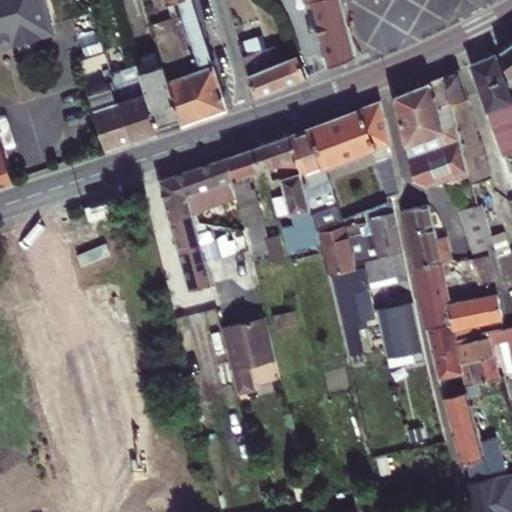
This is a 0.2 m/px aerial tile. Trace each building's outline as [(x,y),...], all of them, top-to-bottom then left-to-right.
[(0,0),(0,10),(30,2),(38,31),(52,27),(43,0),(0,0)] [(90,9),(87,0),(79,0),(83,10),(90,9)] [(228,109),(192,0),(165,0),(168,5),(174,3),(179,18),(184,16),(190,35),(188,36),(192,50),(186,53),(184,58),(163,66),(168,81),(183,125),(210,116),(228,109)] [(306,0),(307,4),(311,2),(322,44),(328,68),(355,58),(341,3),(340,0),(306,0)] [(38,31),(30,2),(0,10),(0,42),(15,38),(16,44),(40,37),(38,31)] [(317,46),(322,44),(311,2),(307,4),(317,46)] [(92,13),(83,15),(92,46),(101,43),(92,13)] [(175,19),(186,53),(192,50),(188,36),(190,35),(184,16),(179,18),(175,19)] [(174,20),(154,25),(163,63),(183,58),(174,20)] [(38,31),(40,37),(54,34),(52,27),(38,31)] [(287,84),(306,77),(298,54),(280,62),(275,45),(267,48),(263,36),(239,43),(256,97),(287,84)] [(38,40),(40,37),(16,44),(17,46),(19,46),(21,51),(27,55),(32,54),(36,52),(39,46),(38,40)] [(0,48),(7,47),(16,44),(15,38),(0,42),(0,48)] [(511,44),(501,52),(511,82),(511,44)] [(141,56),(143,65),(137,67),(146,93),(159,133),(169,130),(183,125),(168,81),(163,66),(160,57),(158,50),(141,56)] [(511,94),(496,55),(489,58),(472,65),(505,157),(511,154),(511,94)] [(146,93),(137,67),(112,75),(115,84),(120,102),(133,142),(149,137),(159,133),(146,93)] [(479,140),(468,98),(460,70),(445,76),(470,173),(471,179),(473,186),(492,179),(481,139),(479,140)] [(424,85),(395,96),(415,181),(426,187),(447,181),(470,173),(445,76),(424,85)] [(120,102),(115,84),(101,88),(107,107),(120,102)] [(107,107),(101,88),(90,92),(106,151),(124,145),(133,142),(120,102),(107,107)] [(342,115),(293,133),(300,156),(304,171),(310,201),(309,202),(317,230),(344,220),(328,181),(324,171),(388,147),(392,157),(376,163),(389,198),(399,194),(401,192),(401,190),(401,188),(381,101),(342,115)] [(293,133),(266,143),(273,165),(278,163),(282,178),(304,171),(300,156),(293,133)] [(0,139),(0,186),(5,184),(14,182),(0,139)] [(266,143),(255,147),(262,169),(273,165),(266,143)] [(245,151),(229,156),(235,181),(234,181),(238,198),(242,210),(251,258),(270,253),(266,238),(268,238),(264,224),(259,225),(257,220),(262,219),(254,188),(251,189),(247,174),(262,169),(255,147),(245,151)] [(328,181),(376,163),(392,157),(388,147),(324,171),(328,181)] [(215,161),(161,179),(171,219),(193,214),(194,214),(238,198),(234,181),(235,181),(229,156),(215,161)] [(309,202),(310,201),(304,171),(282,178),(288,202),(290,214),(292,214),(301,211),(304,221),(308,240),(319,237),(317,230),(309,202)] [(450,187),(471,179),(470,173),(447,181),(450,187)] [(438,261),(436,241),(432,222),(429,205),(403,210),(415,269),(439,263),(438,261)] [(483,205),(478,206),(460,211),(474,254),(493,248),(495,248),(492,237),(483,205)] [(294,223),(304,221),(301,211),(292,214),(294,223)] [(394,212),(386,214),(384,219),(397,223),(394,212)] [(193,214),(171,219),(188,290),(213,284),(199,234),(193,214)] [(322,233),(331,274),(356,269),(355,263),(364,260),(403,252),(397,223),(384,219),(386,214),(373,217),(375,223),(377,233),(363,237),(361,233),(349,237),(347,231),(345,226),(322,233)] [(319,237),(308,240),(304,221),(294,223),(283,226),(289,250),(320,243),(319,237)] [(363,237),(377,233),(375,223),(361,227),(347,231),(349,237),(361,233),(363,237)] [(511,253),(505,232),(492,237),(495,248),(493,248),(501,279),(503,284),(508,287),(511,285),(511,253)] [(279,235),(268,238),(266,238),(270,253),(273,265),(286,262),(279,235)] [(446,239),(436,241),(438,261),(450,259),(446,239)] [(403,252),(364,260),(369,282),(396,276),(397,282),(408,280),(403,252)] [(489,256),(472,260),(479,279),(485,282),(496,280),(489,256)] [(371,288),(369,282),(364,260),(355,263),(356,269),(331,274),(341,317),(350,356),(364,353),(359,329),(367,327),(364,315),(371,313),(369,302),(372,301),(369,288),(371,288)] [(439,263),(415,269),(426,330),(427,330),(453,325),(456,339),(478,334),(476,324),(503,319),(499,295),(458,303),(449,304),(442,264),(439,263)] [(396,276),(369,282),(371,288),(397,282),(396,276)] [(376,309),(387,358),(389,358),(391,368),(425,360),(413,302),(404,304),(376,309)] [(272,314),(276,329),(299,323),(295,308),(272,314)] [(259,364),(277,360),(266,317),(222,327),(238,392),(253,389),(248,367),(259,364)] [(453,325),(427,330),(437,366),(440,380),(464,374),(466,387),(477,384),(471,363),(460,364),(456,339),(453,325)] [(491,343),(511,339),(511,326),(478,334),(456,339),(460,364),(471,363),(477,384),(501,377),(498,368),(491,343)] [(468,394),(479,391),(477,384),(466,387),(467,391),(468,394)] [(467,391),(445,396),(456,437),(463,462),(486,457),(485,454),(497,450),(493,437),(481,440),(468,394),(467,391)] [(511,410),(499,413),(507,446),(511,445),(511,410)] [(427,439),(425,431),(410,435),(412,443),(427,439)] [(462,470),(465,484),(477,481),(473,467),(462,470)] [(511,511),(511,472),(489,478),(496,511),(511,511)] [(287,491),(298,501),(310,489),(299,478),(287,491)] [(496,511),(489,478),(477,481),(465,484),(471,511),(496,511)] [(385,511),(379,484),(367,487),(372,511),(385,511)]
